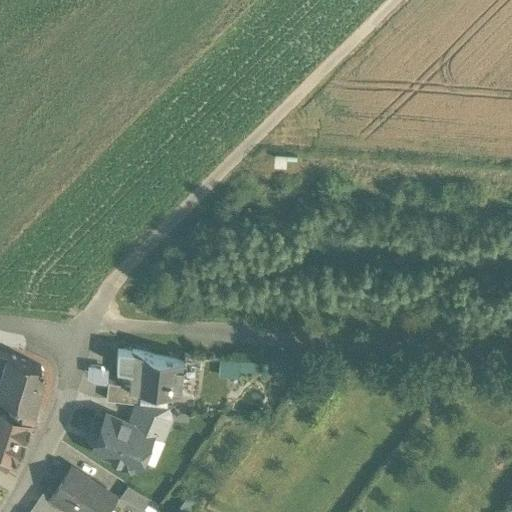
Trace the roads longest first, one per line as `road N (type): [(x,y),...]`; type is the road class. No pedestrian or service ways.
road 1 (track): [(420,0),(110,318),(97,343)]
road 2 (residential): [(5,511),(97,343)]
